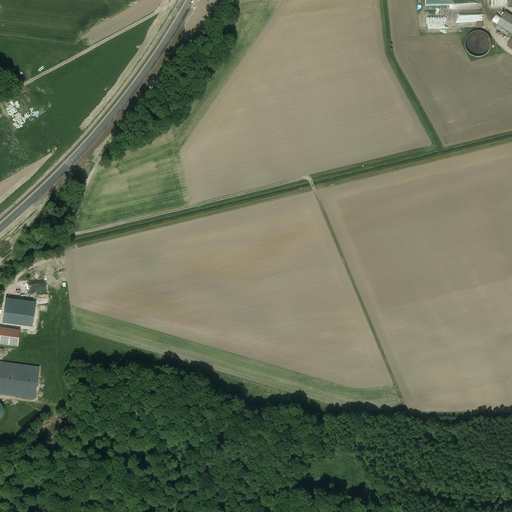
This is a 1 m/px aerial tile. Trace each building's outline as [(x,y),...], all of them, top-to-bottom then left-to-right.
[(479,18),(478,9),(435,11),(436,20),(479,18)] [(511,34),(511,16),(505,12),(497,24),(511,34)] [(491,39),(489,35),(485,32),(481,30),(477,30),(472,31),(468,34),(466,38),(465,42),(465,47),(467,51),(469,54),(473,56),(478,57),(482,57),(486,55),(489,52),(491,48),(492,43),(491,39)] [(45,295),(25,299),(26,306),(47,303),(45,295)] [(0,343),(17,346),(20,330),(0,327),(0,357),(2,358),(3,349),(0,348),(0,343)] [(39,367),(0,362),(0,394),(34,399),(39,367)]
